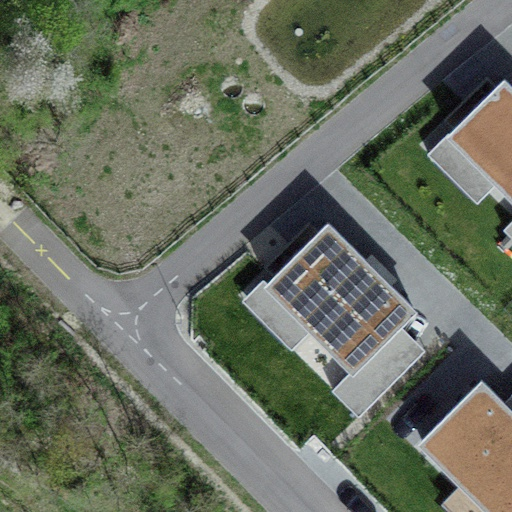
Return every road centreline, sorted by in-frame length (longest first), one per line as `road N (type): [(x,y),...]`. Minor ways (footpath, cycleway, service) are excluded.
road 1 (motorway): [(327,0),(0,501)]
road 2 (residential): [(508,0),(209,242),(136,323)]
road 3 (motorway): [(338,511),(511,276)]
road 4 (residential): [(322,511),(136,323)]
